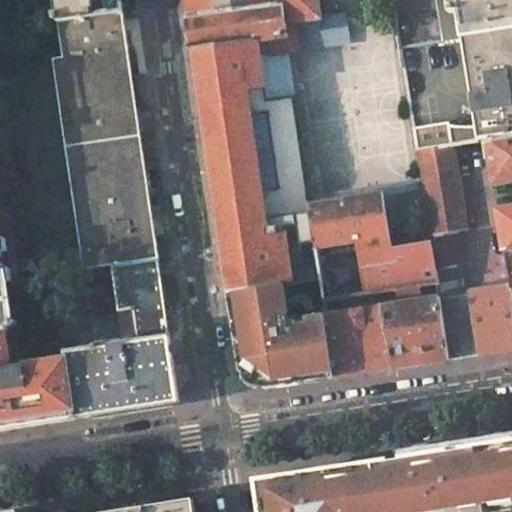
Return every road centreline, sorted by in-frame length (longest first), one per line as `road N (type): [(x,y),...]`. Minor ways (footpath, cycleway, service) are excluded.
road 1 (residential): [(157,0),(222,430)]
road 2 (secondary): [(222,430),(511,384)]
road 3 (secondary): [(0,466),(222,430)]
